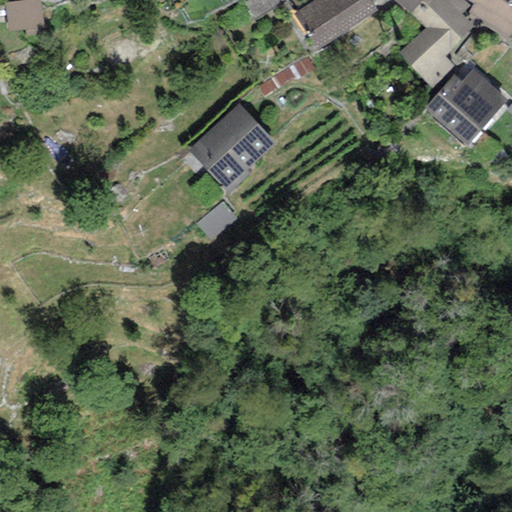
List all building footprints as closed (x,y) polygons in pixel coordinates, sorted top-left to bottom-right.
[(40,0),(21,0),(4,3),(9,32),(44,26),(40,0)] [(284,0),(248,0),(245,2),(254,20),(285,1),(284,0)] [(313,0),(293,13),(316,51),(378,12),(369,0),(313,0)] [(395,0),(410,13),(421,0),(395,0)] [(421,0),(410,13),(424,27),(396,56),(432,90),(455,66),(445,56),(474,25),(461,13),(469,6),(461,0),(421,0)] [(511,0),(468,0),(474,4),(466,15),(507,39),(511,30),(511,0)] [(308,57),(258,87),(264,97),(314,67),(308,57)] [(424,108),(466,146),(507,100),(472,69),(462,80),(455,74),(424,108)] [(238,104),(188,150),(228,194),(250,174),(247,170),(275,144),(238,104)] [(221,202),(196,224),(212,241),(237,220),(221,202)]
